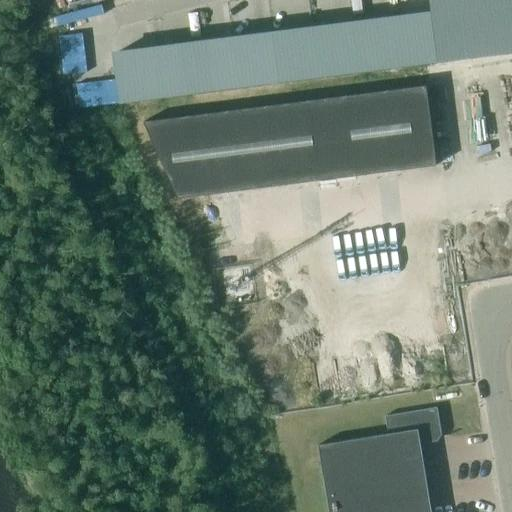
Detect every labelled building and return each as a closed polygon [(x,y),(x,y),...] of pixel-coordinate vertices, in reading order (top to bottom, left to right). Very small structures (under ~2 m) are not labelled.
[(511,0),(429,0),(431,14),(437,62),(511,52),(511,0)] [(311,29),(271,34),(277,82),(317,77),(357,72),(397,67),(437,62),(430,14),(391,19),(351,24),(311,29)] [(271,34),(113,53),(119,102),(277,82),(271,34)] [(144,121),(178,197),(436,164),(426,85),(144,121)] [(441,430),(437,406),(385,415),(388,432),(318,444),(329,511),(431,511),(431,508),(428,489),(425,468),(421,443),(434,441),(441,430)]
